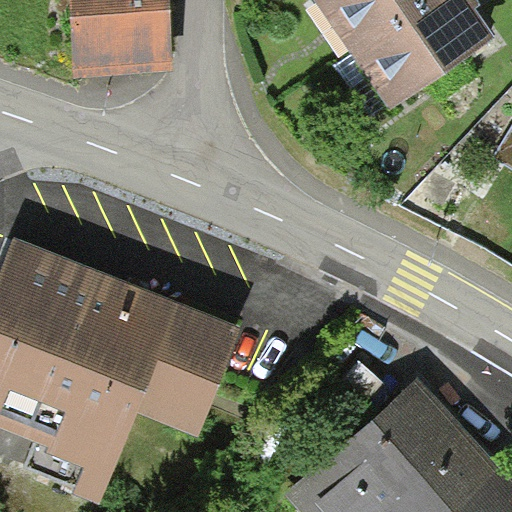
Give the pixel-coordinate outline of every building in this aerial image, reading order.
[(68,0),(73,82),(174,75),(170,0),(68,0)] [(321,0),(318,2),(393,112),(495,42),(474,13),(481,8),(475,0),(321,0)] [(511,168),(511,131),(495,158),(511,168)] [(237,327),(19,245),(0,294),(0,430),(33,443),(21,475),(102,506),(136,418),(194,440),(237,327)] [(511,511),(511,498),(419,390),(297,495),(311,511),(511,511)]
